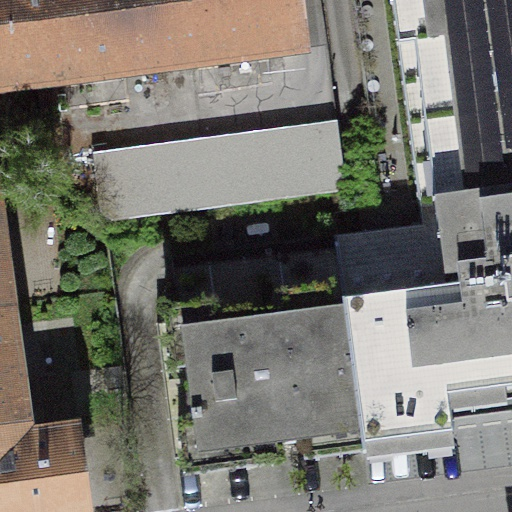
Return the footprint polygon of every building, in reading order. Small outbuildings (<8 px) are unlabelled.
[(0,0),(0,88),(17,87),(5,0),(0,0)] [(5,0),(17,87),(158,68),(148,0),(5,0)] [(148,0),(158,68),(301,49),(294,0),(148,0)] [(511,0),(388,0),(431,297),(336,311),(356,450),(360,479),(451,466),(448,445),(511,436),(511,0)] [(253,141),(169,152),(177,213),(345,190),(338,129),(253,141)] [(177,213),(169,152),(131,157),(94,162),(101,213),(111,221),(177,213)] [(275,461),(356,450),(336,311),(335,300),(170,322),(190,472),(275,461)] [(8,307),(0,307),(0,428),(24,425),(8,307)] [(26,439),(24,425),(0,428),(0,511),(83,511),(73,432),(26,439)]
